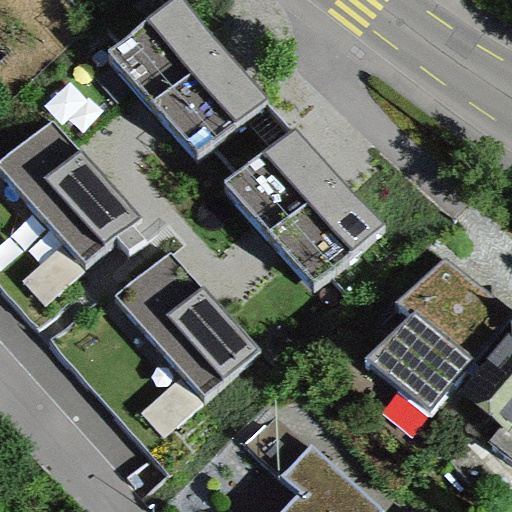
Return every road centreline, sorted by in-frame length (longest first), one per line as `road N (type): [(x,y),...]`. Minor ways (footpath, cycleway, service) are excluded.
road 1 (residential): [(111,511),(0,385)]
road 2 (primary): [(409,26),(511,94)]
